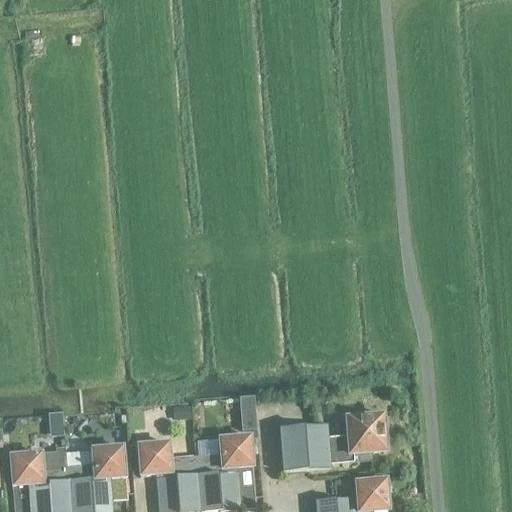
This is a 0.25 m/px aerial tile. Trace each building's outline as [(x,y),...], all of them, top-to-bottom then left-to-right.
[(313,410),(325,409),(324,397),(312,398),(313,410)] [(190,408),(174,410),(175,422),(192,420),(190,408)] [(242,434),(256,433),(255,418),(241,419),(242,434)] [(386,455),(383,418),(346,421),(348,439),(328,440),(327,428),(280,431),(283,475),(331,471),(331,468),(359,465),(359,457),(386,455)] [(1,437),(1,451),(10,451),(9,437),(1,437)] [(199,511),(240,511),(241,509),(256,508),(250,440),(220,442),(221,457),(196,459),(199,511)] [(170,461),(169,446),(138,449),(141,479),(156,478),(158,511),(199,511),(196,459),(170,461)] [(71,511),(112,511),(112,500),(126,499),(123,450),(92,453),(93,468),(68,470),(71,511)] [(71,511),(68,470),(66,452),(56,452),(56,455),(41,457),(11,459),(15,511),(71,511)] [(316,511),(388,511),(386,483),(356,485),(357,500),(316,504),(316,511)]
